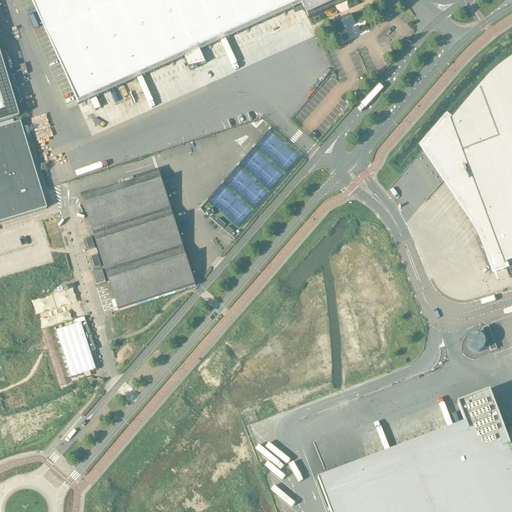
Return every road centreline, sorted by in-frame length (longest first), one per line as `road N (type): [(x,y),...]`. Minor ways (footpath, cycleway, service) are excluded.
road 1 (unclassified): [(324,148),(35,480)]
road 2 (unclassified): [(54,497),(344,167)]
road 3 (unclassified): [(511,302),(454,322),(436,319),(391,216),(344,167)]
road 4 (unclassified): [(440,15),(324,148)]
road 5 (unclassified): [(344,167),(456,41)]
